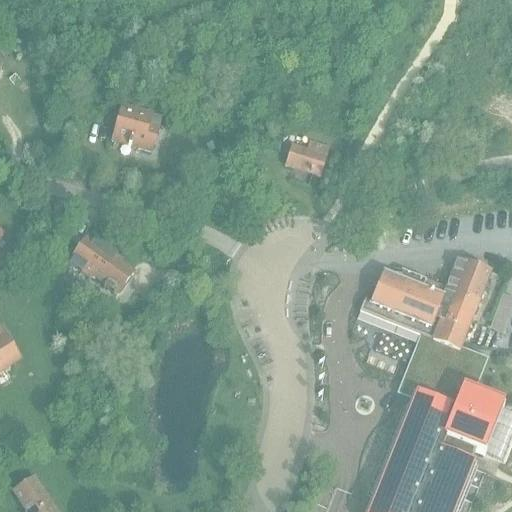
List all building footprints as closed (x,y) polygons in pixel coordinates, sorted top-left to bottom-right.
[(158,130),(148,127),(151,116),(122,107),(111,143),(128,148),(127,149),(130,150),(130,149),(151,155),(158,130)] [(320,178),(327,153),(316,149),(314,156),(292,149),(286,168),(320,178)] [(110,254),(89,238),(87,242),(84,240),(80,245),(83,247),(75,257),(77,258),(70,266),(90,281),(92,278),(117,297),(126,285),(129,287),(133,282),(130,280),(133,276),(118,265),(120,262),(110,254)] [(359,314),(431,343),(431,344),(443,348),(441,353),(452,357),(454,353),(458,354),(471,322),(490,274),(482,271),(456,261),(445,290),(401,273),(398,282),(383,276),(378,287),(376,286),(372,295),(375,296),(371,306),(363,303),(359,314)] [(0,374),(19,362),(0,332),(0,374)] [(458,354),(454,353),(452,357),(441,353),(443,348),(433,344),(412,398),(407,409),(412,411),(384,482),(377,500),(372,498),(371,500),(366,511),(450,511),(474,453),(482,456),(500,411),(501,409),(463,394),(476,361),(458,354)] [(52,511),(33,481),(13,494),(24,511),(52,511)]
